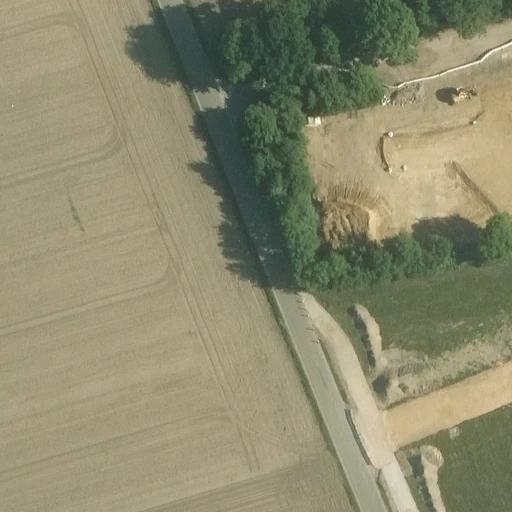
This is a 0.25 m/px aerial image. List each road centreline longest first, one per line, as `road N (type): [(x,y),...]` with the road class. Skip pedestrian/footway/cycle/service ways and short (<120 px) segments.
road 1 (unclassified): [(347,445),(171,0)]
road 2 (residential): [(511,381),(347,445)]
